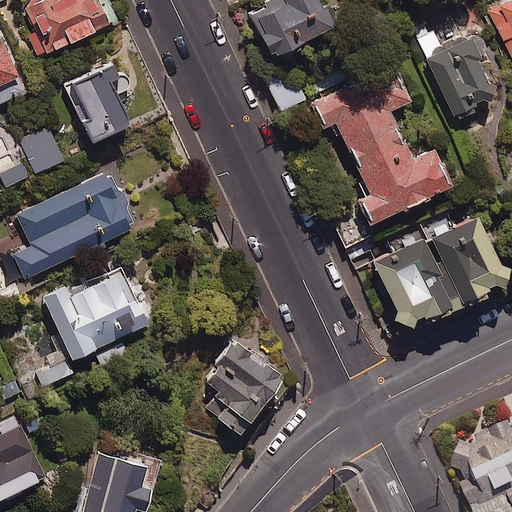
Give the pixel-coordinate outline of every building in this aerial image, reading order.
[(98,7),(94,0),(41,0),(23,8),(30,25),(25,27),(37,56),(116,22),(108,3),(98,7)] [(320,9),(315,0),(270,0),(264,4),(266,8),(249,17),(271,59),(335,25),(325,6),(320,9)] [(511,0),(507,0),(488,9),(511,61),(511,0)] [(437,50),(424,23),(413,28),(454,118),(494,100),(474,57),(486,52),(476,31),(437,50)] [(0,101),(22,92),(0,42),(0,101)] [(123,128),(126,119),(114,93),(129,86),(123,74),(115,78),(109,65),(64,86),(90,143),(123,128)] [(409,101),(393,68),(370,79),(369,76),(312,103),(324,127),(335,121),(363,179),(359,181),(367,197),(360,200),(371,223),(448,186),(431,150),(409,161),(386,112),(409,101)] [(62,162),(45,121),(17,133),(34,173),(62,162)] [(28,178),(22,164),(0,173),(0,177),(4,187),(28,178)] [(136,227),(110,171),(17,214),(31,245),(12,254),(23,279),(136,227)] [(509,287),(474,214),(450,225),(446,216),(417,229),(457,312),(509,287)] [(457,312),(417,229),(387,244),(392,253),(369,264),(404,337),(457,312)] [(0,300),(12,296),(0,262),(0,300)] [(142,301),(137,304),(121,270),(69,295),(65,286),(40,298),(70,361),(152,322),(142,301)] [(281,380),(232,341),(214,365),(217,367),(205,382),(217,392),(204,408),(238,435),(281,380)] [(511,511),(511,405),(509,406),(511,412),(511,417),(461,441),(454,465),(457,472),(474,511),(511,511)] [(0,499),(45,478),(15,416),(4,422),(8,430),(0,433),(0,499)] [(144,468),(107,457),(91,511),(132,511),(133,510),(141,511),(142,511),(149,490),(139,486),(144,468)]
